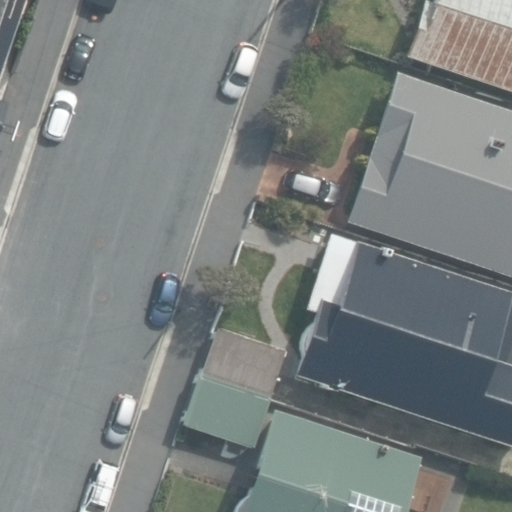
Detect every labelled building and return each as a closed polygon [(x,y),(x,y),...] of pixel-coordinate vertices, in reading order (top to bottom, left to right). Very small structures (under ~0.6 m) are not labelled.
[(0,0),(0,58),(19,0),(0,0)] [(511,0),(428,0),(428,2),(421,0),(418,0),(400,57),(511,92),(511,0)] [(511,112),(391,72),(341,222),(511,277),(511,112)] [(290,376),(511,449),(511,300),(507,299),(509,293),(326,232),(301,308),(309,312),(290,376)] [(248,300),(260,266),(239,258),(227,291),(248,300)] [(215,325),(197,374),(266,399),(284,350),(215,325)] [(249,443),(266,399),(197,374),(181,417),(249,443)] [(395,511),(414,458),(269,409),(234,511),(395,511)]
